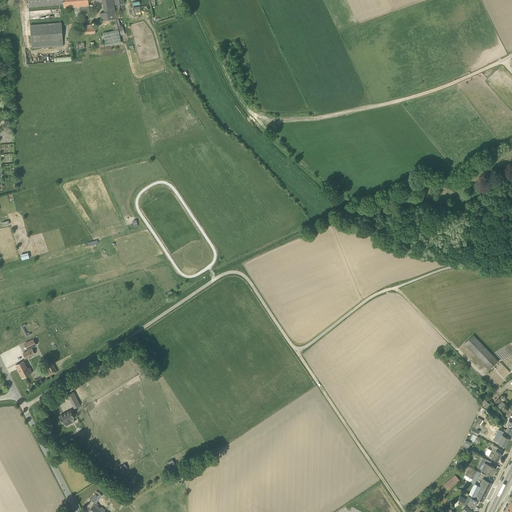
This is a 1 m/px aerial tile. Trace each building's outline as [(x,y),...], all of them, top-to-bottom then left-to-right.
[(80,13),(90,12),(89,8),(88,0),(28,0),(29,7),(64,4),(64,8),(79,7),(80,13)] [(116,18),(113,0),(102,0),(105,12),(100,13),(102,21),(111,19),(112,25),(111,25),(113,30),(119,28),(116,18)] [(30,25),(32,43),(63,41),(61,22),(30,25)] [(87,36),(86,34),(96,33),(95,24),(81,25),(81,27),(77,28),(78,37),(83,37),(83,36),(87,36)] [(119,29),(103,32),(105,45),(121,42),(119,29)] [(451,325),(461,326),(479,322),(479,320),(484,321),(484,318),(483,319),(473,318),(480,316),(480,313),(486,314),(486,311),(485,311),(482,312),(472,311),(467,312),(467,316),(466,313),(461,314),(460,314),(460,318),(461,318),(460,324),(457,324),(451,325)] [(27,336),(31,334),(30,332),(28,333),(23,324),(21,325),(27,336)] [(489,370),(498,361),(473,335),(464,344),(489,370)] [(33,338),(23,343),(27,350),(36,344),(33,338)] [(26,359),(35,354),(32,349),(23,354),(26,359)] [(30,373),(24,361),(16,365),(17,369),(19,368),(23,377),(30,373)] [(48,370),(51,375),(57,372),(52,363),(47,366),(48,370)] [(76,392),(70,394),(77,408),(82,405),(76,392)] [(483,397),(480,400),(487,407),(490,404),(483,397)] [(501,409),(506,404),(499,397),(495,402),(501,409)] [(73,410),(62,416),(66,423),(69,421),(71,424),(77,421),(76,418),(77,418),(73,410)] [(477,435),(480,430),(477,429),(482,420),(478,417),(470,431),(477,435)] [(505,446),(509,438),(502,434),(503,432),(498,429),(493,440),(498,442),(505,446)] [(496,451),(498,447),(494,445),(491,450),(488,448),(485,454),(492,457),(498,460),(501,453),(496,451)] [(491,474),(494,467),(490,465),(491,462),(486,459),(481,469),(484,470),(484,471),(491,474)] [(469,466),(463,477),(471,481),(476,470),(469,466)] [(444,484),(448,490),(460,480),(455,475),(444,484)] [(483,479),(480,484),(473,496),(483,501),(492,483),(483,479)] [(94,502),(98,495),(100,493),(96,491),(90,499),(94,502)] [(466,499),(460,495),(458,500),(461,502),(465,505),(466,503),(474,507),(477,501),(471,498),(468,496),(466,499)] [(101,511),(102,511),(96,507),(98,504),(96,502),(89,511),(90,511),(101,511)]
